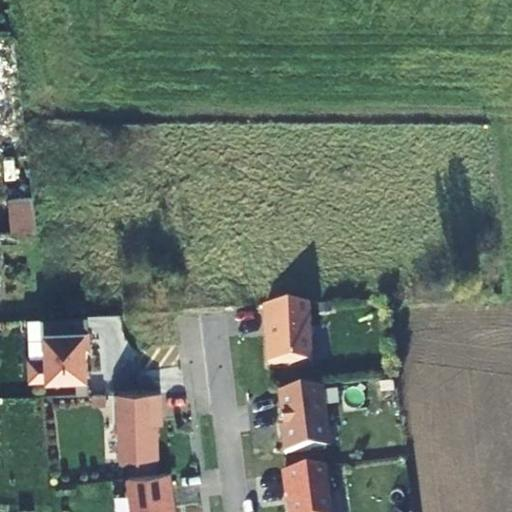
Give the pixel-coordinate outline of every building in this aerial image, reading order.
[(13,202),(14,233),(38,233),(37,200),(13,202)] [(308,307),(264,308),(268,366),(311,364),(308,307)] [(31,380),(88,377),(87,349),(90,349),(89,330),(46,332),(47,358),(30,359),(31,380)] [(322,389),(279,395),(282,418),(284,417),(285,428),(281,429),(284,455),(326,450),(323,425),(326,424),(322,389)] [(162,410),(162,392),(119,393),(121,459),(158,458),(157,410),(162,410)] [(330,511),(326,470),(283,475),(286,498),(288,498),(289,511),(330,511)] [(175,511),(171,472),(127,478),(131,511),(175,511)]
